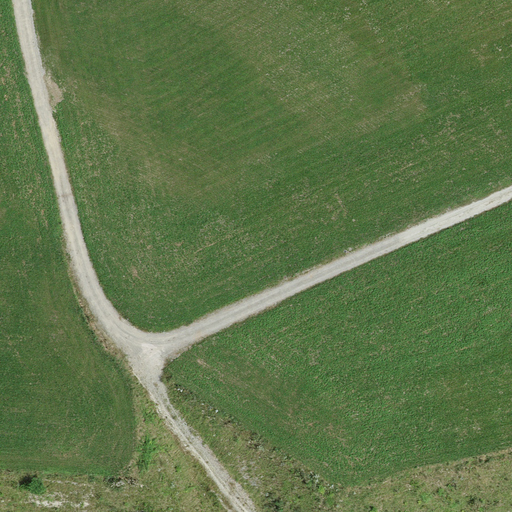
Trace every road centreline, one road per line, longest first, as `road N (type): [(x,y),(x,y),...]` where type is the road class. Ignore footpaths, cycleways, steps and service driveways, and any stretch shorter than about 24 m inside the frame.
road 1 (track): [(511,187),(138,357)]
road 2 (track): [(17,0),(36,212),(138,357)]
road 3 (track): [(138,357),(246,511)]
